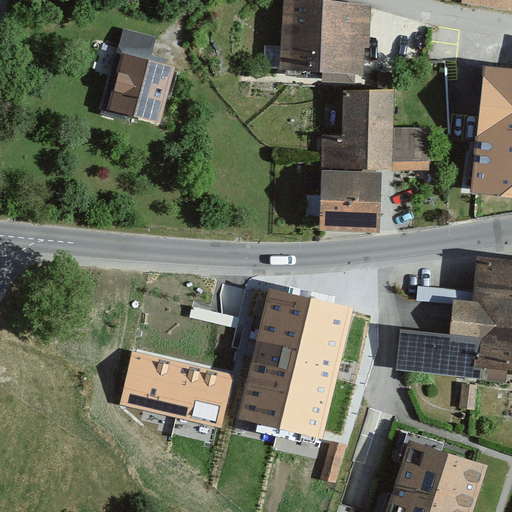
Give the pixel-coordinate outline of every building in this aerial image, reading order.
[(291,0),(281,0),(277,72),(359,75),(359,49),(366,49),(368,9),(291,0)] [(511,9),(511,0),(460,0),(459,6),(511,14),(511,9)] [(124,27),(119,49),(151,55),(155,33),(124,27)] [(118,57),(104,110),(154,123),(168,70),(118,57)] [(470,146),(466,194),(511,198),(511,71),(441,65),(443,143),(470,146)] [(388,171),(388,93),(339,93),(338,139),(319,139),(319,170),(388,171)] [(315,233),(373,234),(374,174),(315,173),(315,233)] [(511,263),(474,260),(469,303),(449,301),(445,337),(396,332),(392,372),(475,380),(476,369),(511,372),(511,263)] [(239,400),(235,419),(318,438),(347,310),(264,290),(243,381),(239,400)] [(118,404),(219,427),(226,397),(239,400),(243,381),(129,354),(118,404)] [(473,391),(459,390),(458,413),(472,414),(473,391)] [(466,511),(481,468),(404,443),(381,511),(466,511)]
